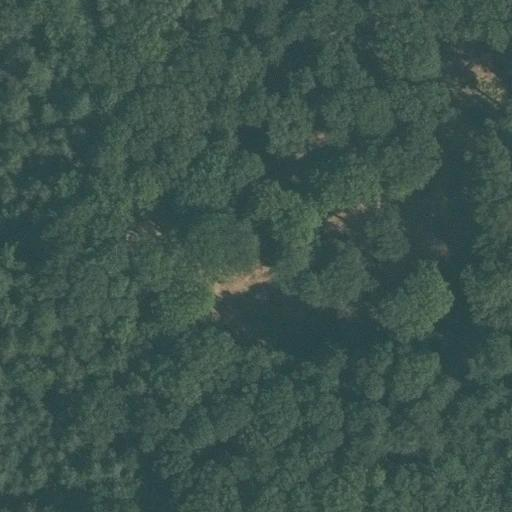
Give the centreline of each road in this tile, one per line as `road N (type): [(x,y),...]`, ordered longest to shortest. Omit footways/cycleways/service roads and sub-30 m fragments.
road 1 (track): [(308,497),(511,325)]
road 2 (track): [(160,426),(308,497)]
